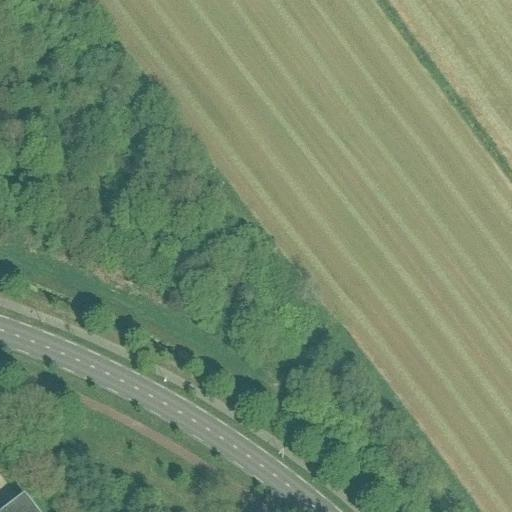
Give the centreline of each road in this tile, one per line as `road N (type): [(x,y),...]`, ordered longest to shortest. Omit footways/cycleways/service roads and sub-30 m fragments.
road 1 (primary): [(0,334),(104,374),(176,414),(313,511)]
road 2 (track): [(250,429),(356,288)]
